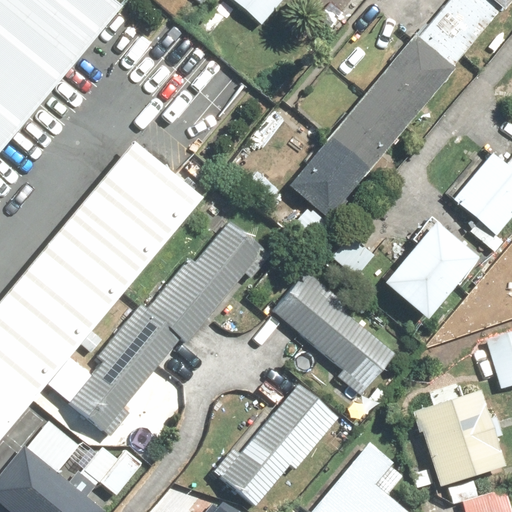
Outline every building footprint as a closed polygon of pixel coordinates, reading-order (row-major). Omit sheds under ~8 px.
[(0,0),(0,154),(118,14),(102,0),(0,0)] [(221,0),(260,31),(285,0),(221,0)] [(511,0),(438,0),(280,191),(323,227),(511,0)] [(211,6),(193,27),(206,38),(224,18),(211,6)] [(0,427),(193,198),(131,146),(0,302),(0,427)] [(445,210),(492,248),(511,223),(511,159),(504,169),(489,157),(445,210)] [(98,369),(60,412),(95,443),(263,254),(228,224),(191,265),(184,259),(92,363),(98,369)] [(427,228),(371,291),(419,333),(474,269),(427,228)] [(300,282),(265,321),(355,400),(389,361),(300,282)] [(511,322),(475,333),(492,394),(511,388),(511,322)] [(288,386),(205,480),(240,511),(251,511),(331,423),(288,386)] [(401,418),(421,494),(502,472),(481,396),(401,418)] [(93,511),(100,504),(21,440),(0,465),(0,510),(2,511),(93,511)] [(365,443),(307,511),(398,511),(384,500),(404,476),(365,443)] [(226,511),(211,499),(200,511),(226,511)]
